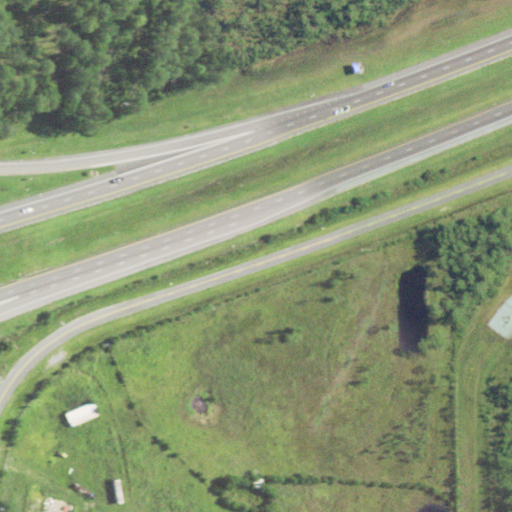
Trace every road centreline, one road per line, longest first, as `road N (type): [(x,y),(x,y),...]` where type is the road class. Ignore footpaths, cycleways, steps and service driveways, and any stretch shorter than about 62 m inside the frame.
road 1 (residential): [(0,401),(31,360),(99,318),(511,171)]
road 2 (motorway): [(0,294),(158,244),(511,109)]
road 3 (motorway): [(511,43),(320,116),(0,220)]
road 4 (motorway): [(320,116),(113,159),(0,170)]
road 5 (motorway): [(0,311),(158,244)]
